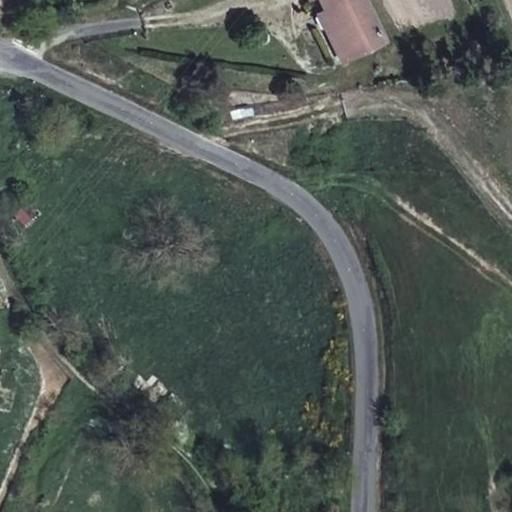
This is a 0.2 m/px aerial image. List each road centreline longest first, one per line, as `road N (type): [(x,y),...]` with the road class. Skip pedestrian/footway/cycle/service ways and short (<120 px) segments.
road 1 (tertiary): [(374,511),(381,355),(357,271),(322,211),(256,172),(107,110),(10,54)]
road 2 (track): [(141,0),(112,26),(10,54)]
